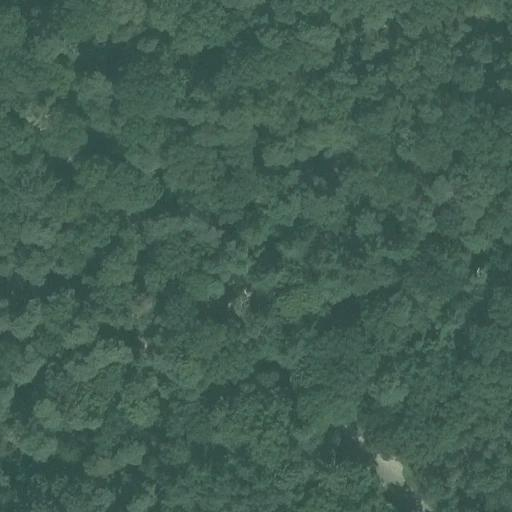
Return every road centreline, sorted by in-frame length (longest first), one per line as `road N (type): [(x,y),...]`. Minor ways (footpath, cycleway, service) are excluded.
road 1 (unclassified): [(374,462),(0,81)]
road 2 (residential): [(374,462),(511,309)]
